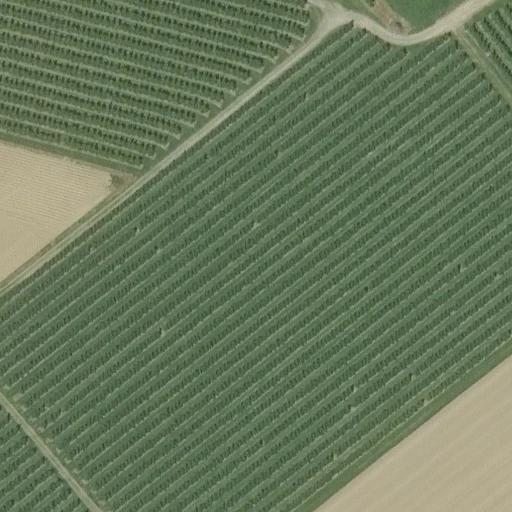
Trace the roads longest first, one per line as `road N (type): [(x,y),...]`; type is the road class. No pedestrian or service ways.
road 1 (track): [(0,291),(326,30),(337,12)]
road 2 (track): [(482,0),(400,41),(307,0)]
road 3 (track): [(0,138),(145,177)]
road 4 (track): [(92,511),(0,399)]
